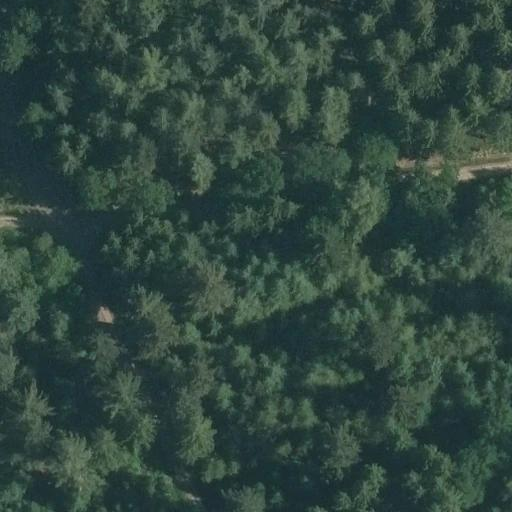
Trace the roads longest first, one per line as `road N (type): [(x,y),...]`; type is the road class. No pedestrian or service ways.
road 1 (track): [(511,167),(60,219)]
road 2 (track): [(201,511),(60,219)]
road 3 (track): [(60,219),(0,98)]
